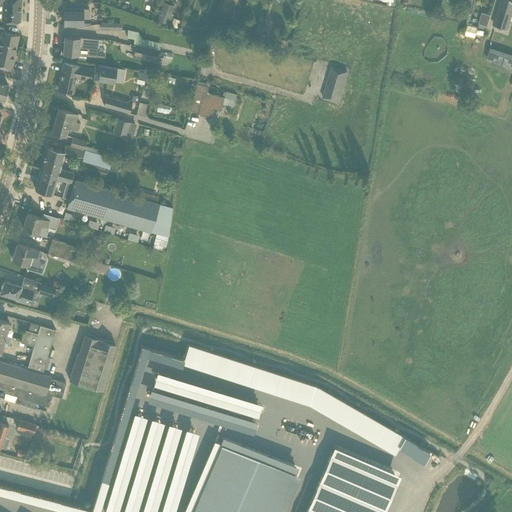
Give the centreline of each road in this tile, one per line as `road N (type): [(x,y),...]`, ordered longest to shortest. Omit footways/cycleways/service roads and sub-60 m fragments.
road 1 (tertiary): [(0,198),(32,100),(39,0)]
road 2 (unknown): [(32,100),(189,127)]
